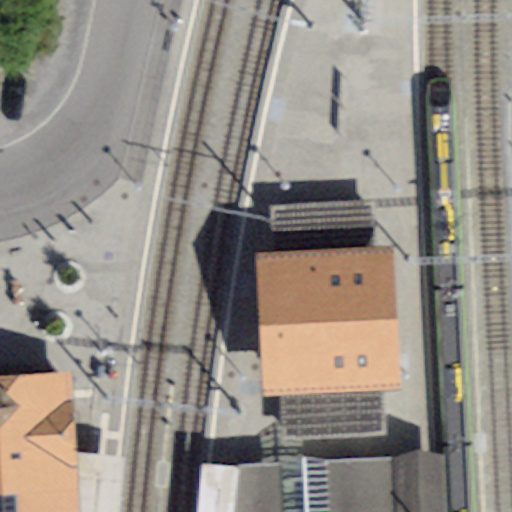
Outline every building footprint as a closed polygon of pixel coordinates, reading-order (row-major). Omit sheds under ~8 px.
[(368,206),(278,211),(281,267),(273,267),(279,381),(287,381),(290,436),(381,431),(378,376),(386,375),(380,261),(371,262),(368,206)] [(0,486),(78,483),(75,438),(71,372),(0,375),(0,486)] [(395,511),(443,511),(441,458),(393,460),(395,511)] [(395,511),(393,460),(240,467),(234,511),(395,511)] [(234,511),(240,467),(202,463),(196,511),(234,511)] [(79,511),(78,483),(0,486),(0,511),(79,511)]
